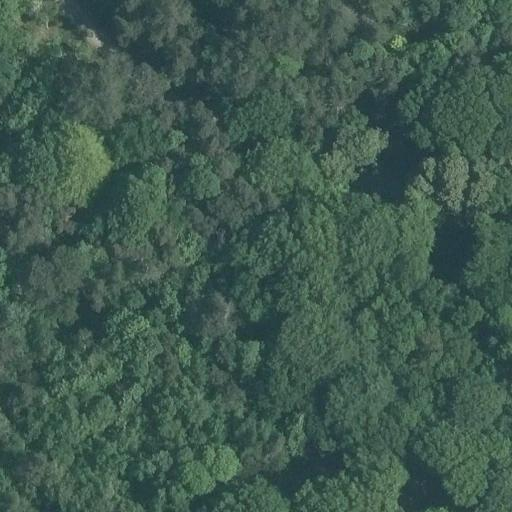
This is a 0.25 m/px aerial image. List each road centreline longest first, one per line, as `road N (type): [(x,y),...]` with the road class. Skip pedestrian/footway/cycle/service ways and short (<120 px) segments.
road 1 (track): [(372,185),(141,211),(0,285)]
road 2 (unknown): [(410,216),(431,213),(511,277)]
